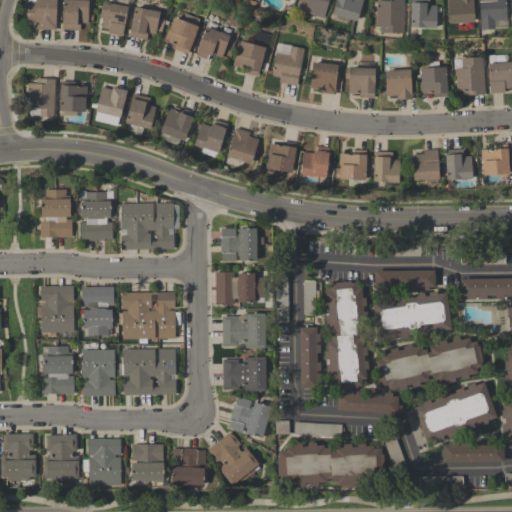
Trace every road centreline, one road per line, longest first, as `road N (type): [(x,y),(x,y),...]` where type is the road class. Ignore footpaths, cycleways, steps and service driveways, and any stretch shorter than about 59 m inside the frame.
road 1 (residential): [(511,120),(316,122),(113,61),(0,54)]
road 2 (residential): [(0,154),(86,153),(252,204),(309,213),(511,217)]
road 3 (residential): [(297,415),(393,422),(420,469),(511,468)]
road 4 (residential): [(206,191),(198,206),(202,421)]
road 5 (residential): [(511,270),(298,260)]
road 6 (residential): [(0,417),(202,421)]
road 7 (residential): [(0,266),(199,269)]
road 8 (residential): [(299,236),(297,415)]
